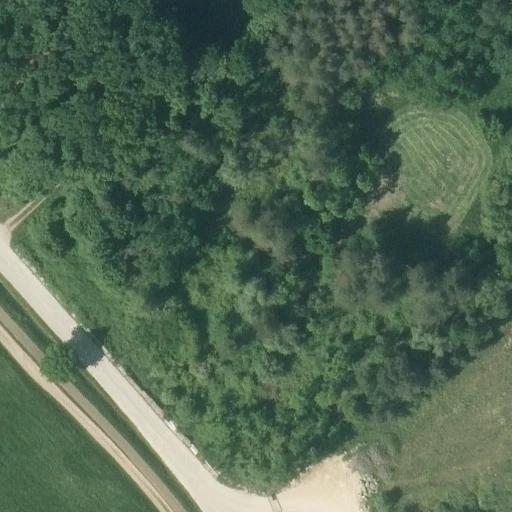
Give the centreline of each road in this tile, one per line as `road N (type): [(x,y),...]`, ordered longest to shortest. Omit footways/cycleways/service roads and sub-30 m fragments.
road 1 (track): [(246,0),(0,234)]
road 2 (track): [(0,325),(166,511)]
